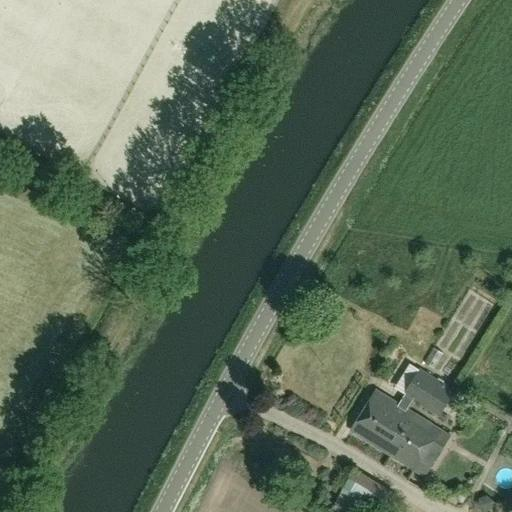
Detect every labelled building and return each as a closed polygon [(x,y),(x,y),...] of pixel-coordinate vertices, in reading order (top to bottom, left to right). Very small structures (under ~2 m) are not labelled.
[(424,355),(438,362),(447,345),(432,338),(424,355)] [(422,372),(405,398),(440,419),(456,394),(422,372)] [(378,393),(352,434),(415,473),(440,432),(378,393)] [(395,493),(355,468),(327,511),(360,511),(363,507),(370,511),(389,511),(385,509),(395,493)] [(511,511),(511,500),(505,498),(499,511),(511,511)]
